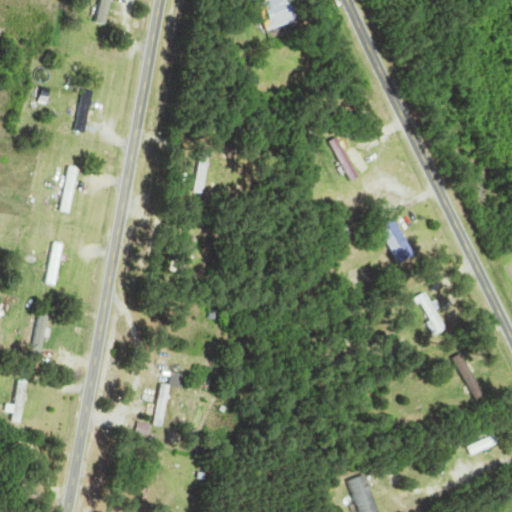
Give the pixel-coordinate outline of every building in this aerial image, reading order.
[(101,0),(97,22),(110,25),(115,0),(101,0)] [(266,0),(264,0),(267,28),(299,25),(296,0),(266,0)] [(90,133),(97,92),(85,90),(79,131),(90,133)] [(353,184),(363,178),(341,138),(331,144),(353,184)] [(191,188),(204,194),(217,165),(205,160),(191,188)] [(75,214),(82,168),(66,165),(59,211),(75,214)] [(403,219),(386,224),(398,262),(415,257),(403,219)] [(187,241),(187,277),(197,277),(197,241),(187,241)] [(64,285),(64,244),(54,244),(54,285),(64,285)] [(448,331),(432,294),(421,298),(436,336),(448,331)] [(171,427),(176,386),(194,389),(196,375),(178,373),(176,385),(166,384),(160,426),(171,427)] [(29,381),(17,381),(17,423),(29,423),(29,381)] [(472,448),(474,455),(502,445),(499,437),(472,448)] [(364,511),(384,511),(371,475),(353,481),(364,511)]
